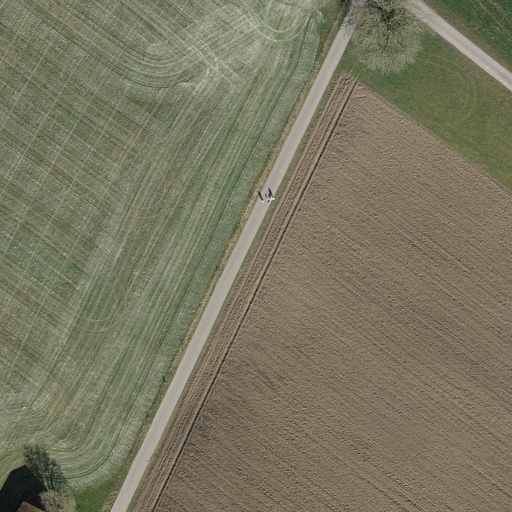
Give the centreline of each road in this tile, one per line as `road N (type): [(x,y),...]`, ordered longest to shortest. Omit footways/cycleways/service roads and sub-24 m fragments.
road 1 (track): [(115,511),(358,0)]
road 2 (unclassified): [(405,0),(511,82)]
